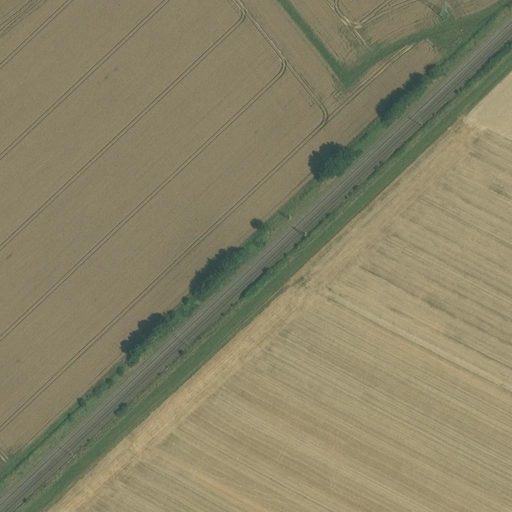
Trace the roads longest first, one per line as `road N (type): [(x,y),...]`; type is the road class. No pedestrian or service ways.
road 1 (track): [(31,511),(511,57)]
road 2 (track): [(486,19),(415,37),(348,80),(284,0)]
